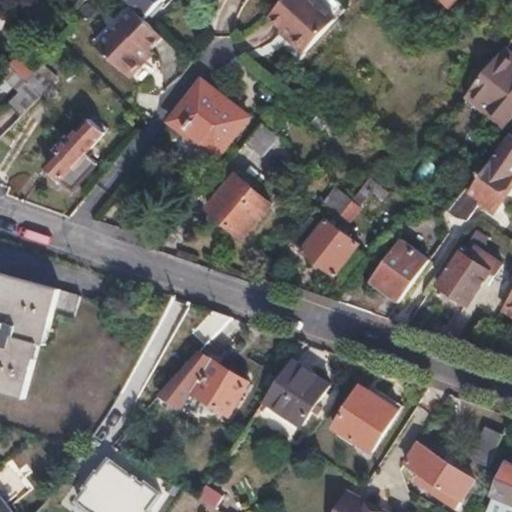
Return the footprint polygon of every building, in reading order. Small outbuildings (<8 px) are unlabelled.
[(127,0),(147,18),(164,0),(127,0)] [(286,0),(271,18),(284,30),(291,36),(284,44),(299,58),(334,19),(312,0),(286,0)] [(155,29),(136,11),(114,36),(101,51),(136,82),(149,66),(144,61),(152,53),(165,38),(155,29)] [(291,36),(284,30),(277,38),(284,44),(291,36)] [(101,51),(114,36),(109,31),(96,46),(101,51)] [(144,61),(149,66),(157,58),(152,53),(144,61)] [(511,60),(502,53),(467,97),(506,128),(511,120),(511,60)] [(29,84),(41,96),(52,86),(38,71),(26,82),(29,84)] [(9,105),(21,117),(41,96),(29,84),(9,105)] [(181,113),(173,124),(186,133),(187,131),(212,151),(225,137),(232,141),(250,120),(203,84),(181,113)] [(59,155),(48,166),(74,190),(98,165),(87,156),(106,136),(90,121),(71,141),(68,139),(56,152),(59,155)] [(264,124),(246,144),(263,158),(280,139),(264,124)] [(473,192),(468,189),(449,212),(457,217),(471,217),(482,202),(494,209),(511,182),(511,139),(510,138),(473,192)] [(237,177),(209,209),(244,238),(271,205),(237,177)] [(360,193),(340,218),(350,225),(374,194),(383,201),(389,193),(371,179),(360,193)] [(312,219),(293,243),(337,275),(359,246),(327,221),(323,226),(312,219)] [(479,233),(442,288),(469,307),(493,273),(497,276),(503,266),(481,252),(488,238),(479,233)] [(373,282),(400,302),(431,263),(402,243),(373,282)] [(44,345),(54,310),(60,292),(0,273),(0,392),(24,399),(40,345),(44,345)] [(60,292),(54,310),(73,316),(78,297),(60,292)] [(231,318),(215,313),(193,336),(204,348),(209,343),(231,318)] [(209,343),(204,348),(184,370),(197,379),(224,352),(209,343)] [(295,360),(267,401),(305,428),(333,387),(295,360)] [(182,373),(162,394),(165,396),(180,406),(182,407),(192,391),(229,415),(249,383),(217,363),(202,385),(182,373)] [(364,389),(337,429),(373,453),(400,412),(364,389)] [(180,406),(165,396),(155,412),(171,422),(180,406)] [(475,459),(491,467),(505,435),(489,429),(475,459)] [(476,482),(418,444),(406,462),(449,489),(444,499),(459,509),(476,482)] [(90,490),(81,502),(94,511),(151,511),(163,495),(148,484),(148,486),(111,461),(101,476),(99,474),(88,488),(90,490)] [(511,511),(511,464),(507,462),(485,511),(511,511)] [(200,498),(216,509),(223,496),(207,486),(200,498)] [(0,511),(15,511),(0,493),(0,511)] [(346,498),(338,511),(385,511),(369,503),(366,508),(346,498)]
